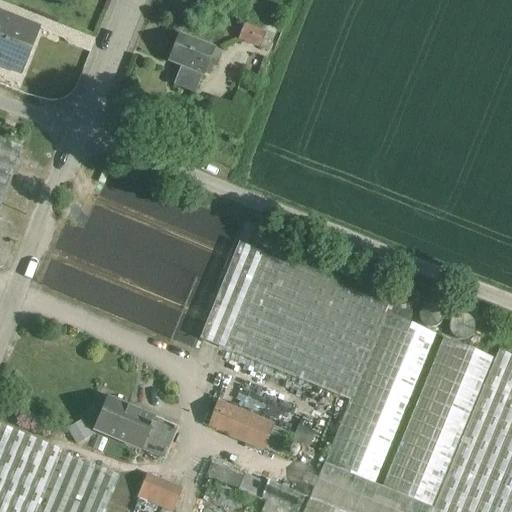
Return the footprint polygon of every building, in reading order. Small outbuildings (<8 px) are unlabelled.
[(38,29),(0,13),(0,65),(20,74),(38,29)] [(264,33),(242,24),(237,37),(258,46),(264,33)] [(213,48),(182,36),(173,61),(182,65),(175,84),(197,92),(213,48)] [(258,80),(241,73),(237,84),(254,90),(258,80)] [(0,206),(23,147),(0,137),(0,206)] [(389,306),(238,244),(199,339),(349,401),(385,315),(389,306)] [(349,401),(322,466),(372,487),(435,336),(385,315),(349,401)] [(372,487),(322,466),(303,511),(429,511),(493,360),(443,339),(380,490),(372,487)] [(493,360),(429,511),(511,511),(511,358),(499,352),(495,360),(493,360)] [(177,428),(106,398),(92,430),(163,460),(177,428)] [(271,426),(216,403),(207,426),(262,449),(271,426)] [(69,424),(74,441),(90,436),(84,419),(69,424)] [(0,511),(35,511),(60,451),(0,425),(0,511)] [(276,425),(265,447),(279,454),(290,432),(276,425)] [(60,451),(35,511),(103,511),(119,476),(60,451)] [(181,490),(146,476),(137,497),(172,511),(181,490)]
